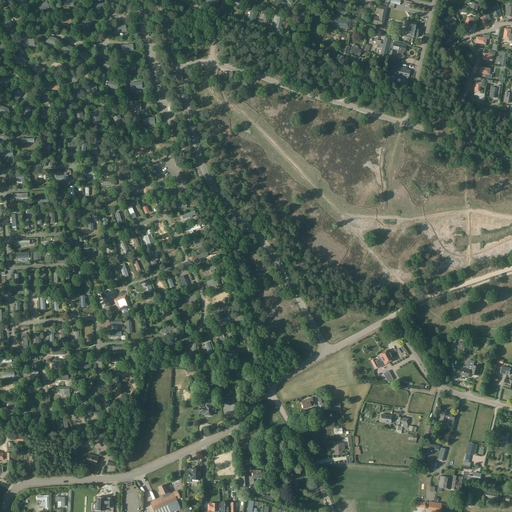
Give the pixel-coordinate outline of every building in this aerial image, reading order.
[(46,1),(38,6),(40,9),(41,12),(49,7),(46,1)] [(98,3),(94,4),(95,11),(103,10),(103,3),(98,3)] [(375,18),(373,24),(383,26),(386,8),(377,6),(376,12),(380,13),(379,19),(375,18)] [(489,8),(491,14),(494,13),(495,18),(501,16),(498,7),(493,8),(492,7),(489,8)] [(263,22),(259,21),(258,24),(266,26),(268,15),(265,14),(263,22)] [(480,18),(483,28),(489,26),(487,21),(490,20),(488,14),(485,14),(486,17),(480,18)] [(451,16),(449,18),(450,20),(446,24),(454,31),(458,27),(453,23),(455,20),(451,16)] [(70,17),(61,20),(63,26),(66,25),(72,24),(70,17)] [(351,20),(337,17),(335,26),(348,29),(351,20)] [(469,28),(471,23),(474,24),(477,18),(473,17),(473,19),(467,17),(463,26),(469,28)] [(6,18),(2,23),(9,30),(14,24),(10,21),(6,18)] [(92,22),(84,18),(81,25),(89,28),(90,26),(92,22)] [(400,30),(417,34),(418,31),(419,31),(420,27),(419,27),(419,26),(416,26),(416,23),(407,21),(406,27),(405,30),(400,30)] [(117,26),(114,27),(115,34),(126,31),(125,25),(117,26)] [(505,29),(503,39),(509,40),(508,41),(511,41),(511,39),(511,34),(510,35),(510,30),(505,29)] [(417,34),(400,30),(399,35),(409,38),(409,39),(412,39),(412,37),(416,38),(417,34)] [(455,41),(449,39),(450,36),(444,35),(443,38),(445,39),(444,44),(454,47),(455,41)] [(476,37),(475,43),(485,45),(486,39),(488,39),(489,36),(483,35),(482,38),(476,37)] [(48,36),(46,42),(54,45),(56,39),(52,37),(48,36)] [(384,38),(383,44),(380,44),(380,41),(380,40),(376,39),(375,45),(379,46),(378,48),(381,49),(379,57),(386,58),(390,39),(384,38)] [(3,43),(0,45),(0,56),(8,47),(5,44),(3,43)] [(391,43),(390,48),(392,49),(398,51),(397,54),(403,55),(403,52),(404,52),(405,46),(393,43),(393,44),(391,43)] [(68,45),(65,44),(62,49),(70,54),(73,48),(68,45)] [(352,47),(349,54),(358,57),(361,50),(352,47)] [(87,54),(84,51),(79,56),(86,62),(91,57),(87,54)] [(494,55),(494,52),(488,51),(487,54),(483,53),(482,59),(491,60),(492,60),(492,55),(493,55),(494,55)] [(19,54),(14,59),(22,66),(26,62),(21,57),(19,54)] [(114,64),(104,60),(103,63),(102,67),(112,70),(114,64)] [(36,65),(33,71),(38,73),(41,75),(44,69),(36,65)] [(388,65),(386,74),(389,74),(389,76),(393,77),(393,75),(400,77),(400,75),(408,77),(409,71),(402,69),(402,68),(393,66),(392,66),(388,65)] [(480,68),(479,74),(485,75),(485,78),(491,79),(492,75),(489,75),(490,69),(480,68)] [(444,69),(443,76),(449,78),(451,71),(449,71),(449,70),(448,70),(447,70),(444,69)] [(68,78),(76,83),(80,78),(72,72),(68,78)] [(1,77),(0,80),(0,83),(7,86),(9,80),(5,78),(1,77)] [(112,82),(109,81),(107,87),(117,90),(119,83),(112,82)] [(485,81),(482,81),(481,83),(476,83),(474,92),(480,93),(481,87),(484,88),(485,81)] [(495,98),(496,92),(499,93),(500,86),(497,86),(496,88),(491,88),(489,97),(495,98)] [(17,89),(12,96),(18,100),(23,93),(17,89)] [(0,105),(0,112),(6,115),(8,109),(0,105)] [(61,110),(58,111),(60,120),(67,119),(65,110),(61,110)] [(78,111),(75,112),(77,121),(84,119),(81,110),(78,111)] [(123,123),(119,115),(117,116),(113,118),(117,126),(123,123)] [(17,179),(22,179),(22,184),(26,184),(26,174),(16,175),(17,179)] [(140,188),(138,184),(128,189),(130,193),(134,191),(135,193),(138,191),(137,189),(140,188)] [(140,207),(145,218),(149,217),(145,205),(140,207)] [(194,211),(182,216),(183,220),(189,217),(189,218),(192,218),(191,216),(196,215),(194,211)] [(134,248),(136,247),(136,249),(141,247),(136,235),(131,236),(134,245),(133,245),(134,248)] [(144,237),(147,248),(154,246),(151,235),(144,237)] [(122,253),(124,252),(124,254),(129,252),(125,240),(120,242),(123,250),(121,250),(122,253)] [(152,252),(147,254),(152,266),(156,264),(154,257),(155,257),(154,254),(153,255),(152,252)] [(215,272),(214,270),(217,269),(215,265),(203,269),(205,273),(212,271),(213,273),(215,272)] [(208,288),(218,285),(216,279),(206,282),(208,288)] [(159,286),(158,282),(153,284),(157,294),(161,292),(160,289),(162,288),(161,286),(159,286)] [(119,310),(130,306),(126,295),(115,299),(119,310)] [(219,331),(221,343),(224,342),(223,334),(227,333),(227,330),(219,331)] [(465,343),(454,340),(453,346),(455,346),(454,350),(460,351),(461,348),(463,348),(465,343)] [(387,350),(383,352),(389,362),(393,360),(387,350)] [(383,352),(379,355),(381,358),(375,361),(374,359),(371,361),(374,368),(377,367),(377,368),(389,362),(383,352)] [(463,366),(462,369),(461,375),(468,377),(469,373),(477,376),(480,367),(473,365),(474,362),(470,361),(468,360),(466,366),(463,366)] [(387,383),(393,380),(388,371),(383,374),(387,383)] [(511,377),(510,377),(509,380),(505,379),(503,386),(508,387),(511,388),(511,377)] [(69,389),(59,389),(59,393),(66,392),(66,399),(70,399),(69,389)] [(312,398),(301,401),(303,408),(311,406),(314,405),(313,403),(312,398)] [(205,415),(211,416),(211,411),(216,412),(216,407),(212,406),(212,404),(206,403),(205,407),(199,406),(199,409),(198,409),(198,410),(199,410),(199,413),(205,414),(205,415)] [(440,411),(439,417),(438,420),(446,422),(447,419),(453,421),(454,415),(440,411)] [(393,419),(392,419),(392,416),(383,415),(382,422),(391,423),(391,421),(393,421),(393,419)] [(398,417),(397,424),(401,424),(400,426),(402,426),(402,428),(407,428),(407,425),(408,419),(398,417)] [(61,420),(57,421),(58,427),(63,426),(65,431),(68,430),(66,420),(61,421),(61,420)] [(423,438),(430,440),(433,427),(426,425),(423,438)] [(509,436),(505,435),(498,434),(497,439),(500,440),(502,440),(502,444),(507,446),(509,436)] [(426,443),(425,448),(439,452),(441,446),(426,443)] [(469,443),(467,453),(474,455),(476,445),(469,443)] [(445,453),(439,452),(437,460),(443,461),(445,453)] [(98,457),(87,454),(85,462),(95,465),(98,457)] [(191,469),(187,469),(186,482),(190,483),(190,479),(199,480),(200,469),(191,469)] [(264,478),(263,478),(263,470),(252,470),(253,479),(261,478),(261,481),(264,481),(264,478)] [(473,477),(472,480),(480,482),(481,474),(473,472),(473,477)] [(253,479),(251,479),(251,476),(248,476),(240,476),(241,485),(241,486),(248,485),(253,485),(253,479)] [(451,489),(460,490),(461,483),(457,483),(458,477),(453,476),(451,489)] [(452,479),(451,478),(440,477),(440,480),(439,480),(439,481),(440,481),(438,492),(441,493),(442,488),(450,490),(452,479)] [(286,486),(289,493),(299,489),(297,482),(286,486)] [(164,485),(158,487),(162,495),(163,497),(164,496),(168,494),(169,494),(168,492),(164,485)] [(168,494),(164,496),(163,497),(150,503),(153,511),(168,506),(177,502),(176,500),(173,492),(168,494)] [(49,495),(37,495),(37,499),(45,499),(45,508),(49,508),(49,495)] [(61,502),(61,507),(65,507),(65,497),(56,497),(56,502),(61,502)] [(112,498),(96,497),(96,511),(104,511),(104,507),(111,508),(112,498)] [(258,503),(253,502),(249,501),(247,511),(251,511),(253,506),(258,506),(258,503)] [(177,502),(168,506),(170,511),(171,511),(180,508),(177,502)] [(218,511),(218,502),(210,502),(210,511),(218,511)] [(236,511),(237,503),(228,503),(228,511),(236,511)]
